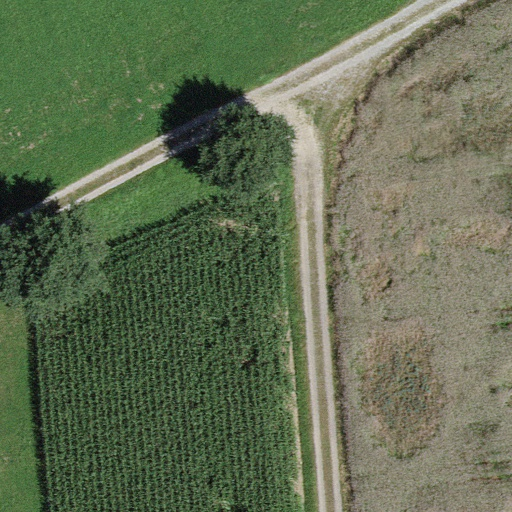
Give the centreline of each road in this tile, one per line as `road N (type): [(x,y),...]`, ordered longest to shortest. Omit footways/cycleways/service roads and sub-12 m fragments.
road 1 (track): [(456,0),(0,244)]
road 2 (track): [(297,85),(333,511)]
